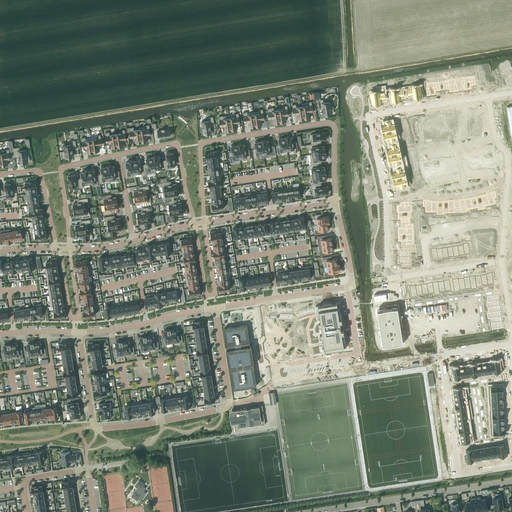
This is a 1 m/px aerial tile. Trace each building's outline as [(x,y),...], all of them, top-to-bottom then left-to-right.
[(499,78),(498,78),(499,85),(507,83),(507,80),(511,79),(511,71),(506,72),(505,72),(499,73),(499,78)] [(483,76),(478,76),(479,84),(485,83),(485,87),(492,86),(491,82),(493,82),(491,74),(483,75),(483,76)] [(469,77),(461,79),(462,87),(463,87),(464,90),(471,89),(470,86),(475,85),(474,77),(469,78),(469,77)] [(448,81),(443,82),(444,90),(449,89),(450,92),(458,91),(456,84),(455,84),(454,79),(448,80),(448,81)] [(427,89),(426,89),(427,96),(435,94),(434,91),(440,90),(438,83),(433,83),(426,84),(427,89)] [(422,93),(420,85),(412,86),(412,87),(407,88),(408,95),(414,95),(414,98),(421,97),(420,94),(422,93)] [(398,88),(391,89),(392,94),(391,94),(392,101),(399,100),(399,97),(404,96),(403,88),(398,89),(398,88)] [(379,91),(372,92),(373,98),(370,99),(371,105),(381,103),(380,100),(386,99),(384,91),(379,92),(379,91)] [(323,100),(317,100),(319,109),(323,109),(323,111),(324,111),(324,112),(325,115),(327,114),(333,113),(333,107),(331,107),(330,102),(323,103),(323,100)] [(308,103),(302,104),(302,106),(304,119),(309,118),(309,117),(310,117),(309,112),(309,111),(313,110),(311,102),(307,102),(308,103)] [(296,104),(292,105),(293,113),(297,113),(297,114),(298,119),(299,119),(299,120),(304,119),(302,106),(296,107),(296,104)] [(283,108),(277,109),(278,110),(280,123),(285,122),(285,121),(286,121),(285,116),(285,115),(288,114),(287,106),(283,106),(283,108)] [(273,108),(268,109),(269,117),(272,117),(273,118),(273,123),(274,123),(274,124),(280,123),(278,110),(274,111),(273,108)] [(259,112),(253,113),(255,127),(261,126),(261,125),(261,120),(260,118),(264,118),(263,109),(259,110),(259,112)] [(465,115),(462,115),(463,122),(473,121),(471,109),(467,110),(467,111),(465,111),(465,115)] [(476,109),(471,109),(473,121),(483,119),(482,112),(478,113),(478,109),(476,109)] [(247,112),(243,112),(245,121),(248,120),(248,122),(249,127),(250,127),(255,127),(253,113),(247,114),(247,112)] [(234,115),(229,116),(231,130),(236,130),(236,129),(237,129),(236,124),(236,122),(240,122),(238,113),(234,114),(234,115)] [(440,119),(437,119),(438,126),(447,125),(446,113),(441,114),(441,115),(439,115),(440,119)] [(450,113),(446,113),(447,125),(457,123),(456,116),(453,117),(452,113),(450,113)] [(223,116),(219,116),(220,125),(224,124),(224,126),(225,131),(226,130),(226,131),(231,130),(229,116),(223,117),(223,116)] [(202,128),(200,128),(201,134),(208,133),(210,133),(210,130),(209,129),(210,129),(210,126),(214,126),(213,117),(207,118),(208,121),(201,122),(202,128)] [(414,123),(411,123),(412,130),(422,129),(420,117),(416,118),(416,119),(414,119),(414,123)] [(424,117),(420,117),(422,129),(431,127),(430,120),(427,121),(426,117),(424,117)] [(385,125),(382,126),(383,132),(394,130),(391,120),(384,122),(385,125)] [(139,128),(139,130),(141,142),(147,141),(147,140),(148,140),(147,135),(150,135),(149,125),(145,125),(145,127),(139,128)] [(136,143),(141,142),(139,130),(134,130),(133,127),(129,128),(131,138),(134,137),(135,142),(136,142),(136,143)] [(166,137),(166,136),(170,136),(169,129),(164,129),(164,128),(161,129),(161,130),(157,130),(159,138),(163,137),(163,138),(166,137)] [(115,134),(117,147),(123,146),(122,145),(123,145),(123,140),(126,140),(125,130),(121,130),(121,133),(115,134)] [(383,133),(382,133),(383,138),(384,138),(384,139),(388,138),(389,141),(396,139),(394,130),(383,132),(383,133)] [(112,147),(112,148),(117,147),(115,134),(109,135),(109,132),(105,133),(107,143),(110,142),(111,147),(112,147)] [(316,133),(310,134),(311,140),(310,140),(311,144),(316,144),(320,143),(319,140),(321,139),(327,138),(326,135),(325,135),(325,132),(320,133),(320,132),(316,132),(316,133)] [(97,138),(91,139),(93,152),(99,151),(98,150),(99,150),(98,146),(102,145),(100,135),(97,136),(97,138)] [(285,137),(285,138),(287,150),(294,149),(294,152),(298,152),(296,143),(293,143),(293,142),(292,137),(289,137),(289,136),(285,137)] [(86,148),(87,152),(88,152),(88,153),(93,152),(91,139),(91,138),(85,139),(85,137),(81,138),(83,148),(86,148)] [(279,146),(276,146),(278,155),(281,154),(281,152),(288,151),(287,150),(285,138),(282,138),(282,137),(278,138),(279,144),(279,146)] [(265,140),(261,141),(261,142),(263,155),(264,156),(270,155),(270,156),(274,155),(273,147),(270,147),(269,145),(268,140),(266,141),(265,140)] [(64,151),(62,152),(63,158),(70,157),(72,156),(72,154),(72,152),(73,152),(72,150),(76,149),(75,141),(69,141),(70,145),(63,146),(64,151)] [(256,149),(252,150),(254,159),(258,158),(258,159),(264,158),(264,156),(263,155),(261,142),(258,142),(258,141),(255,142),(255,148),(256,149)] [(390,148),(387,149),(388,155),(399,153),(397,143),(390,145),(390,148)] [(242,144),(237,144),(238,145),(240,160),(247,159),(247,160),(250,159),(249,150),(246,151),(246,149),(245,149),(245,144),(242,145),(242,144)] [(311,144),(307,145),(308,148),(311,148),(312,154),(312,155),(324,153),(325,152),(325,148),(324,148),(323,146),(318,146),(317,146),(316,144),(311,144)] [(232,153),(229,154),(230,162),(234,162),(234,161),(240,160),(238,145),(235,146),(234,145),(231,145),(232,151),(232,153)] [(13,148),(15,157),(19,156),(19,159),(20,158),(21,163),(30,161),(29,155),(27,155),(26,149),(19,151),(19,147),(13,148)] [(5,151),(0,151),(0,158),(1,166),(7,166),(7,165),(8,165),(7,160),(10,159),(10,158),(10,157),(14,157),(13,150),(9,151),(9,149),(5,150),(5,151)] [(210,149),(205,150),(205,155),(206,154),(207,158),(218,156),(218,157),(219,157),(218,150),(211,151),(210,149)] [(164,161),(164,162),(165,170),(169,170),(169,168),(175,167),(174,162),(175,162),(174,158),(173,158),(172,153),(170,154),(170,153),(166,153),(167,159),(167,161),(164,161)] [(312,154),(310,154),(310,155),(311,161),(310,161),(311,165),(317,164),(319,163),(319,160),(321,160),(327,159),(326,155),(325,156),(324,153),(312,155),(312,154)] [(399,153),(388,155),(390,162),(393,161),(394,164),(401,163),(399,153)] [(165,171),(165,170),(164,162),(161,163),(161,161),(160,161),(160,156),(157,157),(157,156),(152,156),(153,157),(155,169),(161,168),(162,172),(165,171)] [(155,172),(155,169),(153,157),(150,158),(149,157),(146,157),(147,163),(147,165),(144,165),(144,166),(145,174),(149,174),(149,173),(155,172)] [(133,160),(135,174),(141,173),(142,176),(145,175),(145,174),(144,166),(141,167),(141,165),(140,165),(139,159),(136,160),(136,161),(134,161),(134,160),(133,160)] [(128,175),(135,174),(133,160),(129,161),(129,162),(126,162),(127,167),(127,169),(124,169),(125,178),(129,178),(128,175)] [(499,161),(491,161),(492,171),(491,171),(491,172),(497,172),(497,166),(500,166),(499,161)] [(311,165),(308,165),(308,169),(312,168),(313,175),(325,173),(326,173),(325,169),(324,169),(324,166),(319,167),(317,167),(317,164),(311,165)] [(107,166),(107,167),(108,167),(110,179),(109,179),(110,181),(116,180),(116,181),(120,181),(119,172),(115,172),(115,170),(115,171),(114,166),(112,166),(111,165),(107,166)] [(103,180),(109,179),(110,179),(108,167),(107,167),(104,167),(104,166),(100,167),(101,173),(102,174),(98,175),(99,176),(100,184),(103,183),(103,180)] [(392,173),(391,173),(392,178),(393,178),(404,176),(402,166),(395,168),(396,171),(392,172),(392,173)] [(100,185),(100,184),(99,176),(96,177),(95,175),(94,169),(91,170),(91,171),(88,171),(90,183),(96,182),(96,186),(100,185)] [(83,185),(90,183),(88,171),(88,170),(83,171),(83,172),(81,172),(81,177),(82,179),(78,180),(78,181),(79,181),(80,188),(84,188),(83,185)] [(425,171),(419,172),(422,183),(428,182),(428,181),(427,181),(425,171)] [(312,181),(310,182),(311,185),(320,184),(319,181),(321,181),(327,180),(326,176),(325,176),(325,173),(313,175),(311,175),(312,181)] [(80,190),(80,188),(79,181),(78,181),(76,181),(75,180),(74,174),(71,174),(71,175),(68,176),(69,181),(68,181),(68,184),(69,184),(70,188),(74,187),(74,191),(80,190)] [(404,176),(393,178),(395,185),(399,184),(399,187),(406,186),(404,176)] [(25,182),(26,188),(35,187),(36,186),(36,183),(35,178),(30,179),(30,181),(25,182)] [(169,181),(160,183),(161,186),(162,186),(163,192),(165,192),(177,190),(177,185),(176,185),(176,184),(169,185),(169,181)] [(12,189),(11,184),(8,184),(8,183),(4,183),(5,189),(5,190),(5,191),(2,192),(3,199),(4,201),(7,200),(7,199),(13,198),(12,192),(13,192),(13,188),(12,189)] [(320,184),(311,185),(312,189),(313,195),(319,194),(320,195),(323,194),(328,193),(327,190),(329,190),(328,186),(322,187),(320,187),(320,184)] [(133,192),(134,198),(147,196),(146,190),(149,189),(148,186),(140,187),(140,190),(134,191),(134,192),(133,192)] [(164,198),(163,198),(163,202),(165,202),(172,201),(172,200),(171,197),(178,196),(177,195),(178,195),(177,190),(165,192),(163,192),(164,198)] [(491,195),(487,196),(487,197),(489,207),(495,205),(494,200),(496,199),(495,194),(490,195),(491,195)] [(109,195),(100,196),(101,200),(103,199),(104,205),(118,203),(117,198),(116,198),(116,197),(109,198),(109,195)] [(147,201),(147,196),(134,198),(135,203),(136,203),(136,204),(142,203),(143,206),(151,205),(151,201),(147,201)] [(72,205),(73,210),(86,208),(85,202),(88,202),(87,198),(79,199),(79,203),(73,204),(73,205),(72,205)] [(172,201),(165,202),(166,205),(169,205),(170,211),(182,209),(181,203),(180,202),(174,203),(174,200),(172,200),(172,201)] [(465,201),(459,202),(461,213),(467,211),(465,201)] [(223,202),(212,204),(212,207),(212,208),(212,212),(218,211),(218,209),(224,208),(223,202)] [(398,207),(397,207),(397,212),(398,212),(398,213),(409,212),(408,202),(401,203),(401,206),(398,206),(398,207)] [(428,202),(423,202),(423,208),(426,208),(426,214),(432,214),(431,203),(432,203),(428,203),(428,202)] [(103,211),(103,215),(112,214),(111,210),(118,209),(118,208),(118,203),(104,205),(105,211),(103,211)] [(86,208),(73,210),(74,215),(75,215),(75,216),(81,215),(82,218),(90,217),(90,213),(89,214),(88,207),(86,208)] [(137,213),(137,219),(151,217),(152,217),(151,211),(152,210),(152,207),(143,208),(144,211),(137,212),(137,213)] [(30,211),(31,217),(31,216),(42,215),(43,215),(42,208),(40,209),(30,211)] [(170,214),(166,215),(167,221),(177,219),(178,219),(178,216),(182,215),(182,214),(183,214),(182,209),(170,211),(170,214)] [(409,212),(398,213),(398,219),(402,219),(402,222),(409,222),(409,212)] [(317,224),(317,225),(328,223),(329,223),(328,216),(320,218),(320,214),(312,215),(313,219),(316,218),(317,224)] [(112,216),(104,217),(104,221),(105,221),(106,227),(108,226),(121,224),(120,219),(119,219),(119,218),(113,219),(112,216)] [(152,222),(151,217),(137,219),(138,224),(139,224),(139,225),(144,224),(145,228),(155,226),(154,222),(152,222)] [(76,226),(75,226),(76,231),(88,229),(88,226),(91,225),(90,219),(81,221),(82,224),(76,225),(76,226)] [(328,225),(328,223),(317,225),(317,224),(316,224),(317,230),(315,231),(315,234),(323,233),(322,230),(330,229),(329,225),(328,225)] [(106,232),(107,236),(117,235),(116,231),(121,231),(121,230),(122,229),(121,224),(108,226),(109,232),(106,232)] [(403,229),(397,229),(397,235),(409,235),(409,229),(411,229),(411,225),(403,225),(403,229)] [(236,228),(233,228),(234,240),(241,239),(241,238),(240,238),(239,228),(238,228),(238,227),(236,228)] [(88,229),(76,231),(77,237),(78,237),(82,237),(83,240),(93,239),(92,235),(91,235),(90,229),(88,229)] [(211,236),(212,240),(222,238),(221,232),(216,233),(215,231),(210,232),(210,236),(211,236)] [(35,233),(36,239),(41,238),(41,239),(42,240),(47,239),(46,235),(46,233),(45,232),(35,233)] [(186,239),(179,240),(180,246),(182,246),(182,245),(192,244),(191,242),(192,242),(192,240),(192,235),(186,236),(187,238),(186,238),(186,239)] [(320,240),(321,246),(332,244),(332,241),(333,241),(332,237),(325,239),(324,235),(317,236),(317,240),(320,240)] [(409,235),(397,235),(397,241),(403,241),(403,244),(411,244),(411,241),(409,241),(409,235)] [(333,246),(332,244),(321,246),(322,251),(319,252),(320,255),(327,254),(327,251),(334,250),(334,246),(333,246)] [(146,246),(147,248),(147,249),(148,258),(154,257),(155,257),(154,256),(153,246),(152,246),(152,245),(151,245),(146,246)] [(482,245),(482,254),(488,254),(488,252),(493,252),(493,246),(482,245)] [(402,251),(399,251),(399,257),(410,257),(409,247),(402,247),(402,251)] [(138,250),(136,250),(137,262),(143,261),(144,261),(143,259),(141,249),(138,249),(138,250)] [(325,267),(327,267),(338,265),(337,264),(337,262),(338,262),(337,258),(330,260),(329,256),(322,257),(323,261),(324,261),(325,267)] [(399,258),(398,258),(398,263),(399,263),(399,264),(403,264),(403,267),(410,267),(410,257),(399,257),(399,258)] [(51,261),(46,262),(47,267),(47,268),(57,266),(57,264),(57,262),(57,258),(51,259),(51,261)] [(81,258),(75,259),(76,263),(77,265),(77,267),(78,266),(78,267),(87,265),(86,259),(81,260),(81,258)] [(339,264),(337,264),(338,265),(327,267),(328,272),(324,273),(325,276),(332,275),(332,272),(340,271),(339,264)] [(309,266),(303,267),(303,269),(304,269),(305,279),(309,279),(308,278),(311,278),(310,275),(313,274),(312,266),(309,266)] [(489,274),(485,274),(485,275),(486,275),(487,285),(493,284),(492,278),(495,278),(494,272),(489,273),(489,274)] [(230,289),(229,284),(229,283),(219,285),(219,289),(219,293),(225,292),(225,290),(230,289)] [(411,285),(407,286),(408,292),(410,291),(411,297),(417,296),(415,286),(415,285),(411,286),(411,285)] [(189,288),(187,288),(187,289),(188,295),(195,293),(195,294),(196,296),(201,295),(200,290),(200,291),(200,289),(199,289),(199,287),(189,288)] [(177,290),(171,291),(173,301),(176,301),(176,300),(178,300),(178,297),(180,297),(179,290),(177,290)] [(324,305),(316,306),(324,351),(332,350),(332,352),(339,351),(339,349),(347,347),(339,302),(331,303),(331,301),(323,303),(324,305)] [(387,308),(377,310),(383,345),(403,342),(397,307),(397,304),(387,305),(387,308)] [(85,315),(84,315),(85,319),(90,318),(90,316),(95,315),(94,309),(84,311),(84,312),(84,313),(85,315)] [(64,310),(54,311),(55,317),(60,316),(60,317),(61,319),(66,318),(65,313),(65,311),(64,310)] [(231,327),(224,328),(227,349),(226,349),(229,369),(230,369),(233,389),(241,388),(249,387),(256,386),(253,365),(254,365),(251,345),(250,345),(247,325),(239,326),(231,327)] [(182,335),(179,336),(178,334),(177,328),(174,329),(174,330),(171,330),(173,342),(179,341),(179,344),(183,344),(182,335)] [(166,343),(173,342),(171,330),(170,329),(167,330),(164,331),(164,336),(165,338),(161,339),(163,347),(166,346),(166,343)] [(154,341),(153,335),(149,336),(150,337),(147,337),(149,349),(155,348),(155,351),(159,350),(158,342),(155,343),(154,341)] [(141,343),(140,343),(141,345),(137,346),(139,354),(142,353),(142,352),(149,351),(149,349),(147,337),(147,336),(143,336),(144,337),(140,338),(141,343)] [(130,346),(129,340),(125,341),(122,342),(124,354),(131,353),(131,356),(135,355),(133,347),(130,348),(130,346)] [(34,343),(36,356),(42,355),(43,358),(46,357),(45,349),(42,349),(41,342),(40,342),(40,341),(36,342),(37,343),(34,343)] [(122,342),(122,341),(119,341),(119,342),(115,343),(116,348),(116,350),(113,351),(114,359),(118,358),(118,357),(120,357),(120,354),(124,354),(122,342)] [(89,351),(100,349),(99,343),(93,344),(93,342),(87,343),(88,347),(89,349),(89,351)] [(13,344),(11,345),(12,357),(16,356),(17,358),(19,358),(19,359),(23,358),(21,350),(18,350),(18,348),(17,343),(13,343),(13,344)] [(36,356),(34,343),(31,343),(26,344),(28,352),(25,352),(26,360),(29,360),(29,357),(36,356)] [(6,358),(12,357),(11,345),(10,344),(7,344),(7,345),(4,345),(4,351),(5,353),(1,353),(3,361),(6,361),(6,358)] [(496,361),(492,361),(492,362),(494,372),(500,371),(499,365),(501,365),(500,359),(496,360),(496,361)] [(455,366),(450,367),(451,373),(453,372),(454,378),(460,377),(459,367),(455,367),(455,366)] [(96,399),(101,398),(101,395),(107,395),(106,389),(96,391),(96,392),(95,392),(96,394),(95,395),(96,399)] [(188,394),(182,394),(184,407),(188,406),(188,407),(192,406),(192,401),(189,401),(188,395),(188,394)] [(156,397),(156,398),(157,404),(160,404),(161,410),(165,410),(168,409),(167,409),(167,408),(166,399),(165,399),(160,400),(159,396),(156,397)] [(99,409),(99,410),(110,408),(110,409),(111,408),(110,402),(114,402),(113,398),(106,399),(106,403),(98,404),(99,407),(100,407),(100,409),(99,409)] [(153,401),(147,402),(149,412),(149,413),(155,412),(154,405),(157,405),(157,404),(156,398),(153,398),(153,401)] [(67,404),(68,410),(69,410),(79,408),(79,407),(78,405),(79,405),(78,402),(71,403),(70,400),(63,401),(63,404),(67,404)] [(126,412),(123,413),(124,418),(128,417),(133,416),(132,416),(131,405),(130,405),(125,406),(126,412)] [(21,406),(15,407),(16,410),(16,412),(18,422),(20,422),(24,421),(22,411),(22,409),(21,406)] [(232,415),(231,415),(232,423),(236,422),(237,428),(265,424),(262,406),(234,410),(235,411),(232,411),(232,415)] [(74,418),(74,419),(77,418),(77,417),(81,417),(79,408),(69,410),(70,413),(69,413),(70,419),(74,418)] [(111,412),(110,412),(110,409),(110,408),(99,410),(101,419),(104,418),(104,419),(108,419),(107,418),(112,417),(111,412)] [(503,444),(498,445),(499,455),(499,456),(503,455),(503,456),(508,455),(507,450),(504,450),(503,444)] [(467,456),(464,456),(465,462),(470,461),(473,460),(473,459),(471,449),(466,450),(467,456)] [(37,452),(39,462),(45,461),(44,455),(46,455),(45,450),(41,450),(41,451),(39,451),(37,452)] [(70,455),(69,452),(61,453),(63,465),(71,464),(71,462),(77,461),(76,454),(70,455)] [(62,488),(73,486),(72,480),(68,480),(68,481),(65,481),(61,482),(62,488)] [(139,480),(135,486),(137,488),(131,496),(137,500),(139,497),(142,500),(146,493),(144,491),(146,488),(143,486),(144,484),(139,480)] [(481,511),(487,511),(486,505),(485,499),(481,500),(480,497),(475,498),(477,511),(481,511)] [(501,497),(493,498),(495,510),(503,508),(501,497)] [(477,511),(475,498),(470,499),(471,502),(466,502),(467,508),(467,511),(477,511)] [(415,501),(416,511),(429,511),(429,508),(420,510),(419,500),(415,501)] [(416,511),(415,501),(411,501),(413,511),(405,511),(416,511)] [(458,503),(451,504),(451,508),(451,511),(459,511),(460,511),(459,509),(458,503)]
